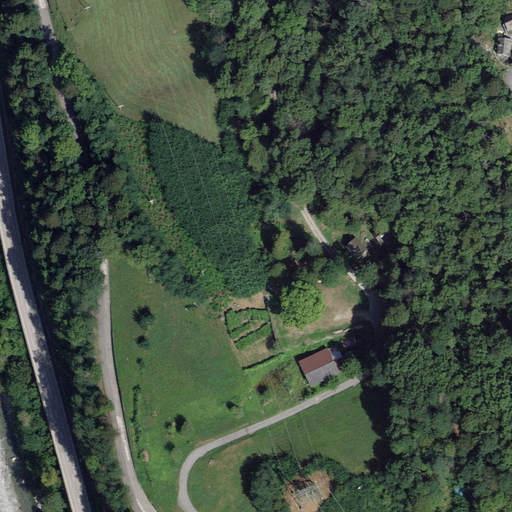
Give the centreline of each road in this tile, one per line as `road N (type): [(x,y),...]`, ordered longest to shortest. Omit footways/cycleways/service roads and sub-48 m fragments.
road 1 (unclassified): [(40,0),(83,146),(122,442),(147,511)]
road 2 (track): [(235,0),(263,56),(269,157),(286,197),(376,308)]
road 3 (secondary): [(81,511),(14,259),(0,172)]
